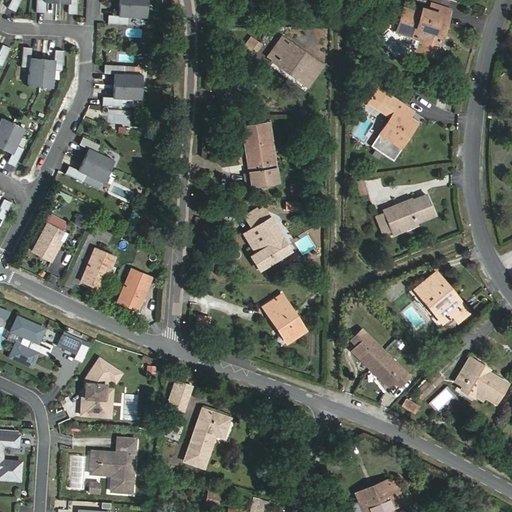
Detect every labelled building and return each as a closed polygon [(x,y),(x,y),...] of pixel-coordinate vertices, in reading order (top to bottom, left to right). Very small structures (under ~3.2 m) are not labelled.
[(11,0),(7,9),(15,12),(20,0),(11,0)] [(56,1),(55,0),(35,0),(35,13),(43,13),(44,3),(43,3),(44,0),(56,1)] [(55,0),(56,1),(68,1),(68,4),(67,14),(76,15),(76,0),(55,0)] [(429,11),(449,17),(451,10),(432,3),(429,11)] [(144,20),(146,8),(120,5),(119,17),(116,17),(106,16),(105,24),(125,26),(126,18),(144,20)] [(417,49),(436,56),(449,17),(429,11),(422,9),(420,15),(404,10),(397,33),(414,38),(411,46),(417,48),(417,49)] [(127,36),(141,37),(142,29),(127,28),(127,36)] [(282,36),(271,52),(268,56),(273,59),(272,61),(288,73),(289,74),(290,72),(308,85),(322,66),(282,36)] [(246,44),(255,51),(259,46),(249,39),(246,44)] [(248,62),(255,51),(246,44),(238,55),(248,62)] [(0,66),(1,67),(9,49),(2,45),(0,48),(0,66)] [(29,85),(41,86),(42,62),(30,62),(30,59),(31,49),(22,48),(21,68),(29,68),(29,85)] [(42,62),(41,86),(54,87),(54,70),(62,70),(63,50),(55,50),(54,60),(55,60),(55,63),(42,62)] [(115,86),(140,88),(141,76),(123,75),(123,67),(104,65),(103,74),(113,74),(116,74),(115,86)] [(139,101),(140,88),(115,86),(114,99),(111,98),(101,97),(100,106),(120,107),(121,99),(139,101)] [(387,102),(391,105),(396,99),(391,96),(387,102)] [(403,113),(407,106),(396,99),(391,105),(396,109),(379,134),(370,147),(381,154),(390,141),(400,148),(417,122),(410,118),(403,113)] [(410,118),(415,111),(407,106),(403,113),(410,118)] [(0,145),(1,147),(12,124),(1,118),(0,120),(0,145)] [(23,129),(12,124),(1,147),(12,152),(11,155),(11,154),(6,163),(14,167),(23,149),(15,146),(23,129)] [(269,124),(243,128),(249,173),(242,174),(244,185),(250,185),(277,181),(269,124)] [(88,162),(112,172),(117,161),(100,153),(103,146),(85,138),(81,146),(90,150),(90,149),(93,150),(88,162)] [(390,141),(381,154),(392,162),(401,149),(400,148),(390,141)] [(107,183),(112,172),(88,162),(83,173),(81,172),(81,171),(72,167),(68,175),(86,183),(89,176),(107,183)] [(217,190),(218,178),(205,178),(204,190),(217,190)] [(355,182),(359,196),(368,193),(364,179),(355,182)] [(291,183),(291,191),(299,191),(299,183),(291,183)] [(416,223),(434,215),(425,194),(384,211),(391,231),(393,234),(401,231),(400,229),(416,223)] [(0,218),(3,220),(11,203),(3,199),(0,205),(0,218)] [(299,202),(285,202),(284,211),(298,211),(299,202)] [(263,249),(256,253),(252,256),(259,269),(290,251),(264,208),(258,211),(256,209),(244,216),(251,229),(263,249)] [(381,235),(391,231),(384,211),(374,215),(381,235)] [(131,212),(127,222),(136,225),(140,215),(131,212)] [(79,213),(74,223),(84,227),(89,217),(79,213)] [(58,239),(62,231),(46,223),(31,250),(51,261),(61,241),(58,239)] [(417,224),(416,223),(400,229),(401,231),(417,224)] [(244,233),(250,244),(256,253),(263,249),(251,229),(244,233)] [(101,289),(114,256),(94,247),(80,280),(101,289)] [(151,277),(130,268),(117,301),(137,310),(151,277)] [(469,312),(435,271),(414,289),(442,323),(451,316),(457,323),(469,312)] [(262,307),(277,330),(280,328),(288,341),(305,330),(282,294),(262,307)] [(0,317),(7,321),(10,314),(3,311),(0,316),(0,317)] [(195,331),(207,334),(210,318),(198,316),(195,331)] [(49,360),(54,348),(41,342),(45,335),(35,331),(37,326),(22,319),(19,326),(14,324),(10,334),(24,340),(21,347),(15,344),(9,358),(31,368),(33,363),(35,364),(39,355),(49,360)] [(45,335),(47,331),(37,326),(35,331),(45,335)] [(351,351),(388,386),(394,381),(399,386),(409,376),(361,330),(350,341),(356,346),(351,351)] [(63,338),(81,346),(82,344),(64,335),(63,338)] [(58,348),(76,357),(81,346),(63,338),(58,348)] [(507,383),(488,372),(485,370),(486,367),(469,357),(455,382),(462,386),(460,390),(473,397),(476,392),(495,403),(507,383)] [(9,358),(8,360),(32,371),(35,364),(33,363),(31,368),(9,358)] [(150,366),(152,361),(144,358),(142,363),(150,366)] [(114,385),(120,376),(97,362),(86,381),(85,393),(84,400),(82,400),(81,418),(98,419),(99,402),(104,402),(105,392),(105,387),(109,382),(114,385)] [(423,397),(443,380),(436,372),(417,390),(423,397)] [(48,390),(55,396),(62,388),(55,382),(48,390)] [(192,388),(177,383),(168,406),(183,412),(192,388)] [(99,402),(98,419),(110,420),(112,392),(105,392),(104,402),(99,402)] [(418,405),(406,399),(403,405),(415,412),(418,405)] [(201,409),(198,417),(183,461),(203,468),(215,436),(223,438),(230,419),(201,409)] [(171,422),(166,437),(178,441),(183,426),(171,422)] [(19,440),(0,438),(0,483),(20,485),(21,466),(2,464),(0,464),(0,449),(4,450),(18,451),(19,440)] [(89,454),(89,465),(97,466),(96,477),(107,478),(107,472),(110,472),(110,478),(108,494),(129,495),(133,442),(115,441),(114,456),(89,454)] [(97,466),(89,465),(88,477),(96,477),(97,466)] [(387,479),(367,488),(369,494),(390,486),(387,479)] [(87,486),(87,495),(98,496),(98,487),(87,486)] [(367,488),(355,492),(362,511),(381,511),(398,505),(391,489),(390,486),(369,494),(367,488)] [(391,489),(398,505),(404,503),(398,486),(391,489)] [(220,494),(208,491),(204,505),(216,508),(220,494)] [(256,511),(264,511),(267,502),(253,498),(249,510),(256,511)]
